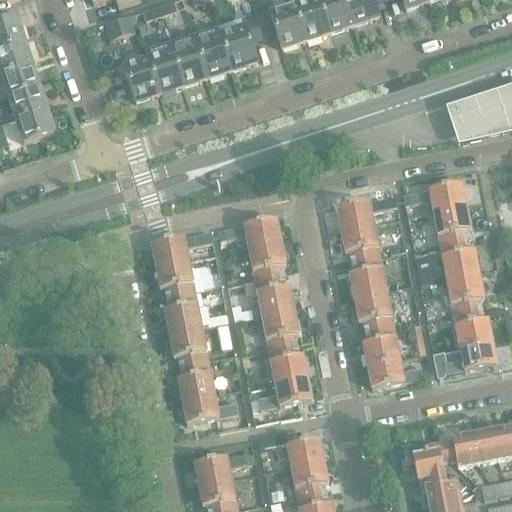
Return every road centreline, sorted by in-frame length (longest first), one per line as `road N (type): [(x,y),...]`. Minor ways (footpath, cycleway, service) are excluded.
road 1 (residential): [(102,162),(511,25)]
road 2 (secondary): [(511,68),(213,166)]
road 3 (residential): [(119,233),(172,511)]
road 4 (secondary): [(0,244),(168,193),(213,166)]
road 5 (residential): [(341,421),(303,201)]
road 6 (secondary): [(213,166),(141,179),(0,223)]
road 7 (residential): [(511,152),(321,187),(303,201)]
road 8 (residential): [(341,421),(511,390)]
road 9 (residential): [(102,162),(54,0)]
road 10 (unclassified): [(0,274),(119,233)]
